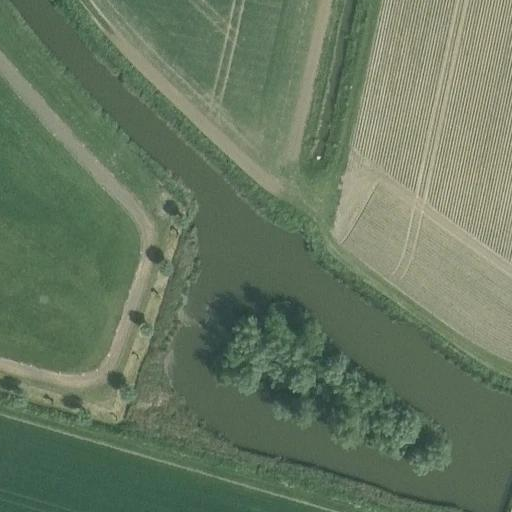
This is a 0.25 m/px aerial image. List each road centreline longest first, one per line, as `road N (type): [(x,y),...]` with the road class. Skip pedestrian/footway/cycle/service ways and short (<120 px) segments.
road 1 (track): [(325,0),(282,194),(353,265),(511,369)]
road 2 (unknown): [(0,363),(72,381),(106,370),(148,245),(134,211),(0,64)]
road 3 (track): [(282,194),(82,0)]
road 4 (track): [(315,221),(341,152),(374,0)]
